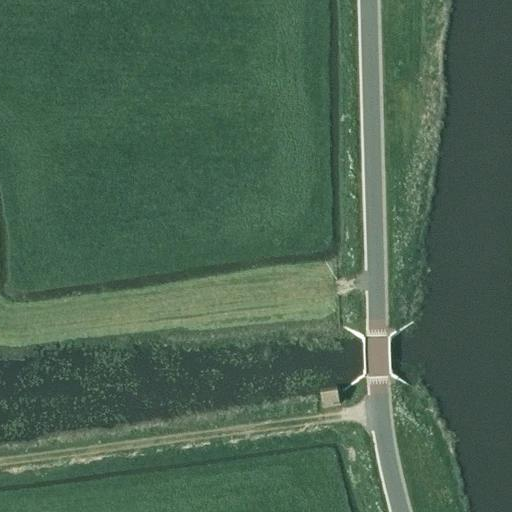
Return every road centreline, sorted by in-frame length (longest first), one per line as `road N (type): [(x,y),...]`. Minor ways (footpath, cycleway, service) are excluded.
road 1 (unclassified): [(396,511),(377,373),(368,0)]
road 2 (track): [(0,464),(380,408)]
